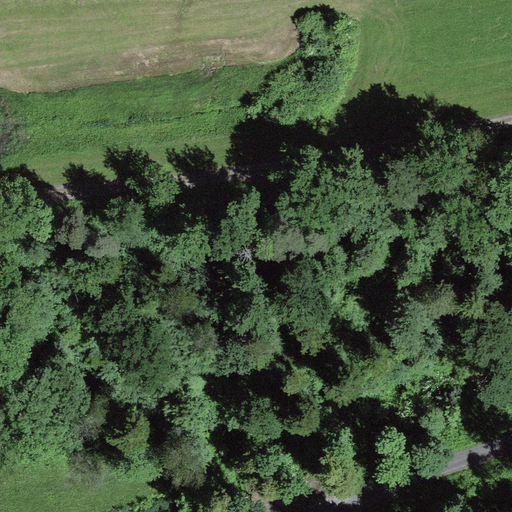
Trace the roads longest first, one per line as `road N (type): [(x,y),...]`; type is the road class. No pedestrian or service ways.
road 1 (track): [(0,196),(156,184),(511,120)]
road 2 (unclassified): [(342,511),(402,476),(511,441)]
